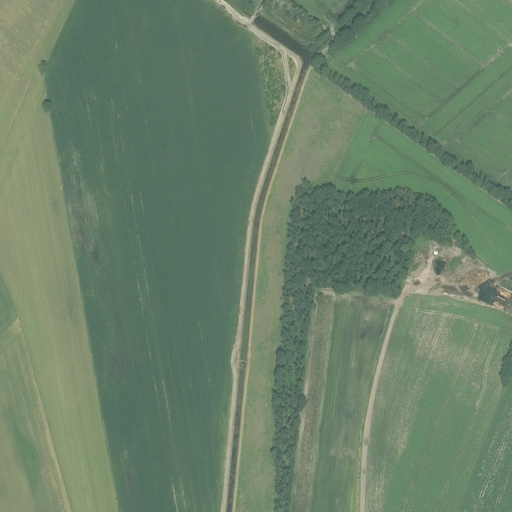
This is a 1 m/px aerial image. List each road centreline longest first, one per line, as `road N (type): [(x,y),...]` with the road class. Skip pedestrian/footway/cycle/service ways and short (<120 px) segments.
road 1 (track): [(222,511),(252,209),(298,66),(248,23)]
road 2 (track): [(443,285),(410,287),(398,303),(370,401),(361,511)]
